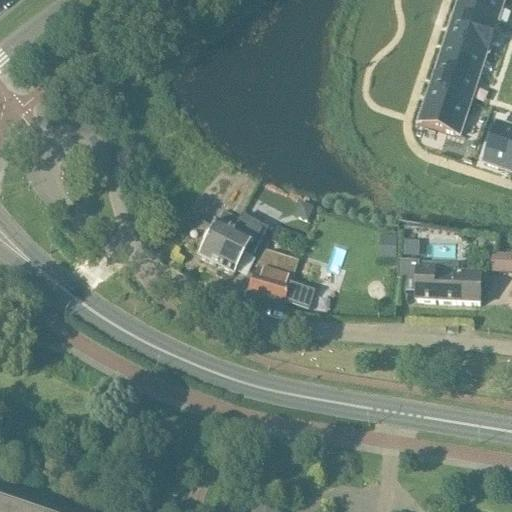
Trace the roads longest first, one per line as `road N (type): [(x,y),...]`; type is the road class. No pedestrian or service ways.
road 1 (tertiary): [(511,432),(253,386),(148,344),(39,269)]
road 2 (residential): [(132,258),(297,332),(511,347)]
road 3 (residential): [(132,258),(96,144),(69,135),(48,148)]
road 4 (residential): [(48,148),(42,173),(51,197),(132,258)]
